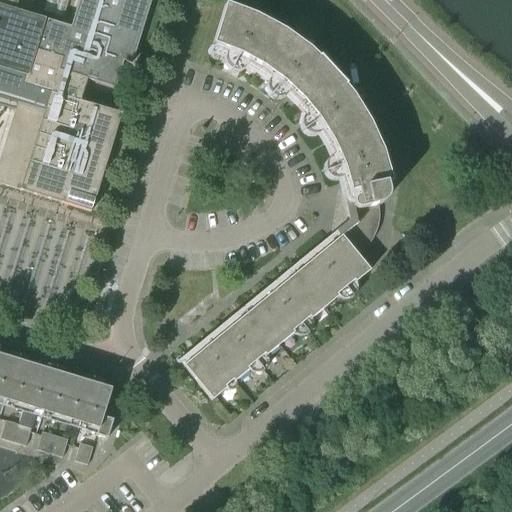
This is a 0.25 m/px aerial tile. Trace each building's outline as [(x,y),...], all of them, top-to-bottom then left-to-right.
[(0,0),(0,112),(5,114),(6,109),(12,110),(0,150),(0,185),(88,212),(119,116),(78,103),(85,81),(113,89),(121,62),(129,65),(148,0),(77,0),(69,30),(41,22),(26,18),(30,0),(0,0)] [(385,196),(385,194),(384,186),(389,185),(380,154),(367,125),(350,98),(342,89),(343,88),(316,59),(315,60),(307,52),(281,33),(253,18),(223,7),(210,47),(236,57),(258,69),(280,85),(299,103),(315,123),(329,145),(339,169),(347,193),(340,195),(336,221),(334,233),(338,239),(181,368),(210,402),(224,390),(223,389),(230,382),(232,384),(247,372),(245,370),(253,364),(262,356),(264,358),(292,335),(290,333),(307,319),(309,321),(368,272),(349,250),(355,246),(358,243),(360,240),(362,237),(364,234),(365,231),(366,227),(367,225),(368,222),(368,219),(368,216),(368,213),(367,209),(371,209),(375,208),(378,206),(381,205),(382,204),(383,203),(384,201),(385,200),(385,199),(385,197),(385,196)] [(100,420),(102,412),(108,392),(0,358),(0,403),(95,432),(93,439),(104,442),(110,423),(100,420)] [(13,437),(16,428),(3,424),(0,433),(13,437)] [(28,432),(16,428),(13,437),(26,440),(28,432)] [(0,442),(10,446),(13,437),(0,433),(0,442)] [(49,448),(52,439),(39,435),(37,444),(49,448)] [(23,449),(26,440),(13,437),(10,446),(23,449)] [(65,443),(52,439),(49,448),(62,452),(65,443)] [(47,457),(49,448),(37,444),(34,453),(47,457)] [(77,446),(74,455),(88,459),(90,450),(77,446)] [(60,461),(62,452),(49,448),(47,457),(60,461)] [(85,468),(88,459),(74,455),(72,464),(85,468)]
